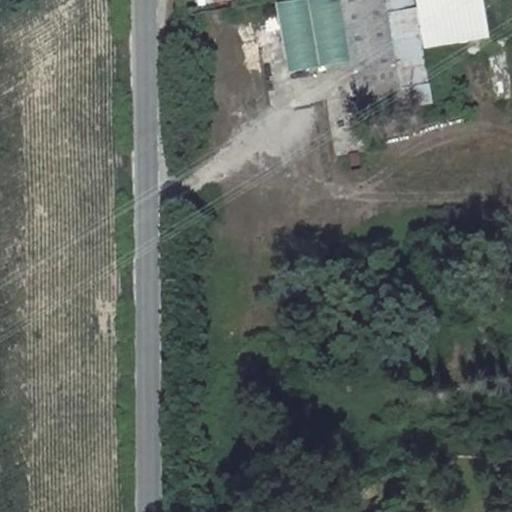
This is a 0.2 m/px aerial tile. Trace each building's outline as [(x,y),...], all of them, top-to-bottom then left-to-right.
[(318,0),(311,0),(286,4),(298,74),(330,69),(318,0)] [(318,0),(330,69),(361,63),(351,0),(318,0)] [(394,0),(351,0),(361,63),(370,116),(442,102),(439,84),(412,89),(405,56),(394,0)] [(394,0),(405,56),(412,89),(439,84),(433,49),(425,0),(394,0)] [(490,0),(425,0),(433,49),(497,38),(490,0)]
